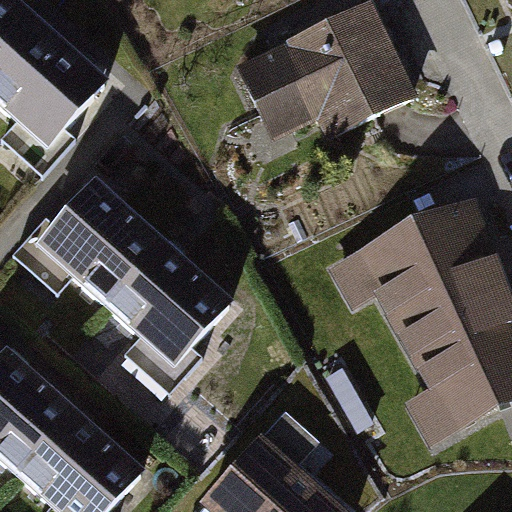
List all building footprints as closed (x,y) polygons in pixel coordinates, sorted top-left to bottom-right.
[(3,0),(0,0),(0,78),(41,32),(3,0)] [(275,60),(242,75),(264,121),(282,113),(290,131),(320,117),(331,140),(412,102),(368,11),(289,49),(296,64),(280,71),(275,60)] [(41,32),(0,78),(0,108),(50,152),(106,88),(41,32)] [(109,312),(163,251),(95,191),(41,252),(109,312)] [(439,318),(501,295),(470,213),(414,233),(334,278),(354,313),(383,297),(407,338),(440,321),(439,318)] [(163,251),(109,312),(175,371),(230,310),(163,251)] [(407,407),(428,444),(499,404),(511,399),(511,324),(501,295),(439,318),(440,321),(407,338),(435,390),(407,407)] [(74,419),(7,359),(0,366),(0,461),(20,480),(74,419)] [(358,433),(371,426),(342,374),(329,381),(358,433)] [(74,419),(20,480),(56,511),(111,511),(141,478),(74,419)] [(286,419),(208,506),(214,511),(333,511),(292,474),(316,446),(286,419)]
